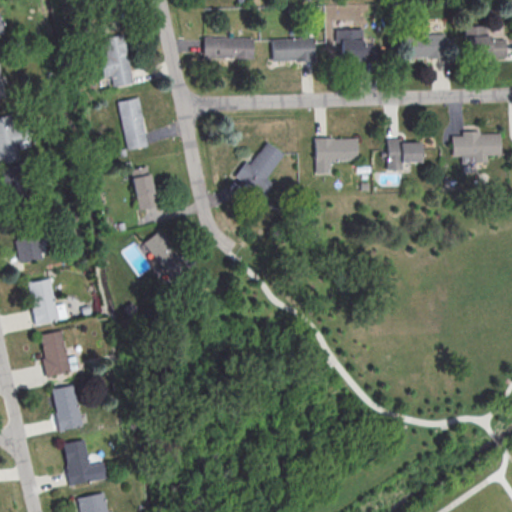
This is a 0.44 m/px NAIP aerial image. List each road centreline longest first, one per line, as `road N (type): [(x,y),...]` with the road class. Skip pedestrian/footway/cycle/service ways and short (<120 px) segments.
road 1 (residential): [(181,103),(511,90)]
road 2 (residential): [(231,245),(203,214),(158,0)]
road 3 (residential): [(33,511),(0,355)]
